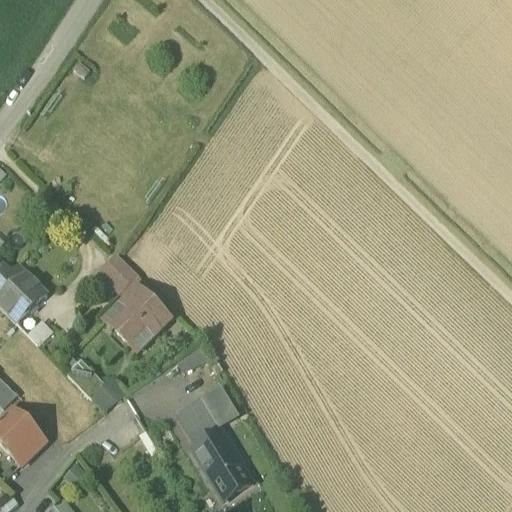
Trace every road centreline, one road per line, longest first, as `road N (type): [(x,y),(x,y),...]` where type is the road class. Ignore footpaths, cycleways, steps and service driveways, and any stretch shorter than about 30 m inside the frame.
road 1 (track): [(199,0),(511,302)]
road 2 (residential): [(0,131),(86,0)]
road 3 (residential): [(26,511),(73,452),(121,424)]
